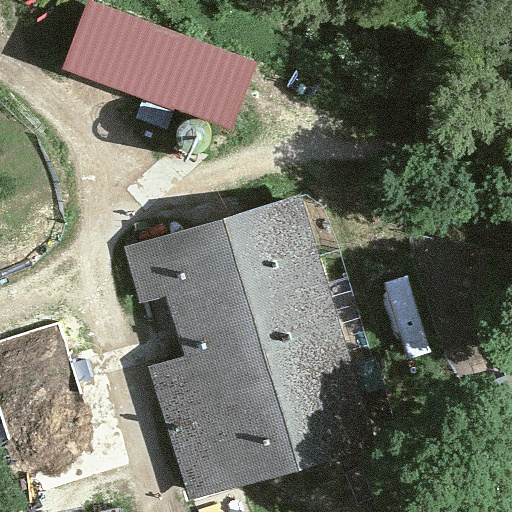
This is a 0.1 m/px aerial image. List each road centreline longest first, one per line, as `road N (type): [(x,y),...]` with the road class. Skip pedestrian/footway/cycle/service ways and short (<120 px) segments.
road 1 (track): [(86,281),(110,195),(234,126),(473,136),(511,147)]
road 2 (track): [(154,511),(86,281)]
road 3 (track): [(110,195),(45,64),(0,26)]
